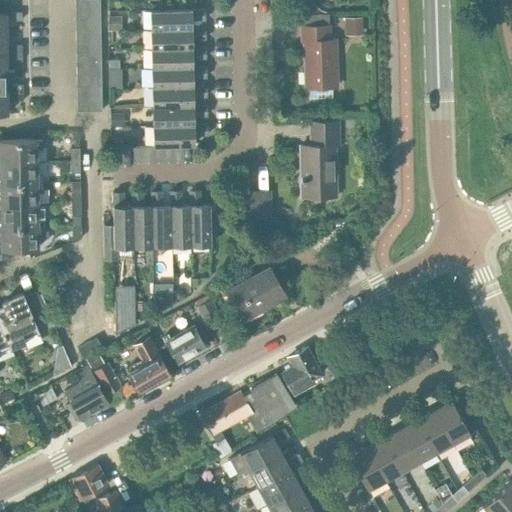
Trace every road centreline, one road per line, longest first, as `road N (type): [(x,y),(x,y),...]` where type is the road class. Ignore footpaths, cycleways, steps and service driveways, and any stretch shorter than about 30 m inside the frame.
road 1 (unclassified): [(0,488),(463,240)]
road 2 (residential): [(97,324),(90,126),(0,126)]
road 3 (residential): [(117,175),(212,174),(247,136),(246,0)]
road 4 (tertiary): [(463,240),(441,171),(435,0)]
road 5 (residential): [(352,511),(314,441),(440,372)]
